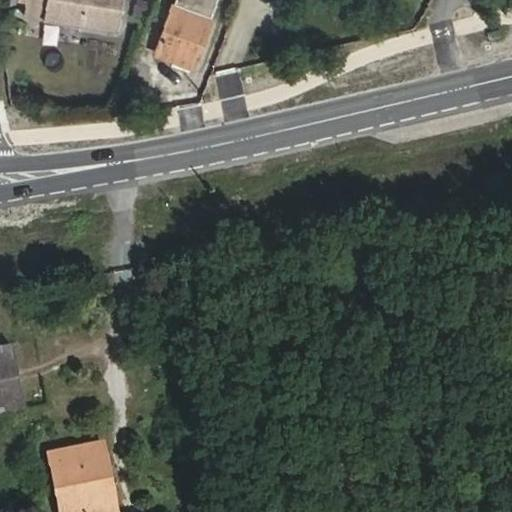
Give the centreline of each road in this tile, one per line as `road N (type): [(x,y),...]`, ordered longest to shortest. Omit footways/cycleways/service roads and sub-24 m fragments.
road 1 (primary): [(141,159),(511,76)]
road 2 (primary): [(0,197),(141,159)]
road 3 (primary): [(141,159),(0,169)]
